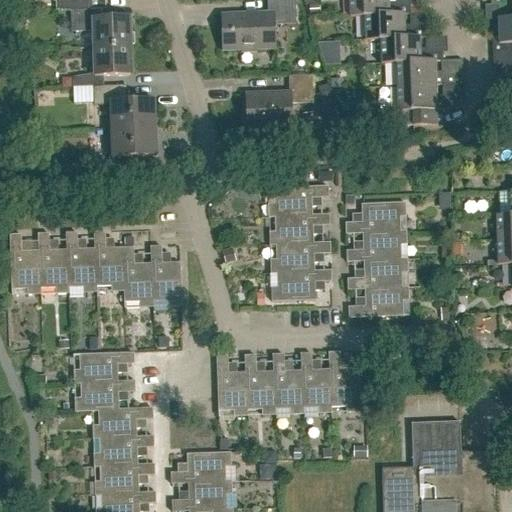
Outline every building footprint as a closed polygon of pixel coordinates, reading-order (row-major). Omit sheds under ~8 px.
[(55,0),(56,11),(70,11),(85,10),(84,0),(55,0)] [(388,16),(387,0),(348,0),(349,18),(364,17),(388,16)] [(223,52),(274,50),(273,26),(295,25),(294,2),(267,3),(267,14),(221,16),(223,52)] [(394,15),(403,15),(404,15),(404,16),(410,16),(410,7),(394,8),(394,15)] [(93,49),(130,47),(129,19),(101,20),(101,10),(85,10),(70,11),(71,32),(92,32),(93,49)] [(403,40),(403,39),(403,15),(394,15),(388,16),(364,17),(365,42),(379,41),(380,40),(403,40)] [(511,20),(498,21),(499,45),(492,45),(493,66),(501,66),(511,65),(511,20)] [(409,31),(410,39),(418,39),(419,39),(425,39),(425,30),(409,31)] [(418,63),(418,62),(418,39),(410,39),(403,39),(403,40),(380,40),(379,41),(380,65),(395,64),(395,63),(418,63)] [(92,87),(103,87),(103,77),(131,76),(130,47),(93,49),(94,74),(72,78),(73,88),(92,87)] [(440,54),(424,54),(425,62),(434,62),(435,62),(435,63),(441,63),(440,54)] [(396,88),(435,87),(434,62),(425,62),(418,62),(418,63),(395,63),(395,64),(396,88)] [(511,77),(511,65),(501,66),(502,78),(511,77)] [(275,140),(275,133),(291,132),(290,105),(313,105),(312,77),(288,78),(288,95),(245,96),(247,134),(251,134),(251,141),(275,140)] [(325,77),(312,79),(315,103),(329,101),(325,77)] [(441,87),(457,86),(456,77),(440,78),(441,87)] [(110,130),(154,129),(153,101),(126,102),(125,86),(103,87),(92,87),(93,104),(110,104),(110,130)] [(435,87),(396,88),(397,113),(411,112),(411,127),(436,126),(435,87)] [(441,110),(457,110),(457,101),(441,102),(441,110)] [(154,129),(110,130),(111,157),(109,157),(110,175),(142,174),(141,157),(155,156),(154,129)] [(274,206),(268,206),(268,219),(312,218),(312,216),(312,208),(316,208),(316,204),(321,204),(321,200),(328,199),(327,188),(267,191),(267,192),(274,192),(274,206)] [(511,192),(510,193),(499,193),(499,217),(511,217),(511,192)] [(361,236),(361,235),(406,233),(399,233),(399,218),(405,218),(405,205),(360,206),(360,216),(357,216),(357,221),(352,221),(352,225),(345,225),(345,236),(361,236)] [(329,227),(328,216),(312,216),(312,218),(268,219),(268,220),(275,220),(275,234),(269,234),(269,247),(313,246),(313,244),(313,236),(317,236),(317,231),(322,231),(322,227),(329,227)] [(496,217),(497,242),(511,241),(511,217),(499,217),(496,217)] [(231,238),(232,226),(215,225),(214,236),(231,238)] [(93,233),(93,234),(93,250),(94,250),(96,294),(97,294),(97,288),(111,287),(111,294),(123,293),(124,293),(122,249),(113,249),(113,245),(109,245),(108,240),(105,240),(104,233),(93,233)] [(362,263),(407,261),(400,261),(400,246),(406,246),(406,233),(361,235),(361,236),(362,244),(358,244),(358,249),(353,249),(353,253),(346,253),(346,264),(362,263)] [(66,235),(66,251),(67,251),(68,295),(69,295),(68,289),(83,288),(83,295),(96,294),(94,250),(93,250),(85,250),(85,246),(81,246),(80,241),(77,241),(76,234),(66,235)] [(49,235),(37,236),(38,252),(39,252),(40,296),(41,296),(40,290),(55,289),(55,295),(68,295),(67,251),(66,251),(58,252),(58,247),(53,247),(53,242),(49,242),(49,235)] [(27,290),(27,297),(40,296),(39,252),(38,252),(29,253),(29,248),(24,248),(24,243),(20,243),(20,236),(9,237),(12,297),(13,297),(12,291),(27,290)] [(511,241),(497,242),(498,267),(511,266),(511,241)] [(330,255),(329,244),(313,244),(313,246),(269,247),(269,248),(276,247),(276,262),(270,262),(270,275),(314,273),(314,272),(313,264),(318,264),(318,259),(323,259),(323,255),(330,255)] [(161,248),(150,249),(150,265),(151,265),(152,309),(153,309),(153,302),(167,302),(167,308),(181,308),(179,264),(170,265),(169,260),(165,260),(165,255),(161,255),(161,248)] [(133,256),(133,249),(122,249),(124,293),(123,293),(124,310),(125,310),(125,303),(139,303),(139,309),(152,309),(151,265),(150,265),(142,266),(142,261),(137,261),(137,256),(133,256)] [(363,291),(363,290),(408,289),(408,288),(401,288),(401,274),(407,274),(407,261),(362,263),(363,272),(358,272),(359,277),(353,277),(354,281),(346,281),(347,292),(363,291)] [(331,283),(330,272),(314,272),(314,273),(270,275),(270,276),(277,275),(277,290),(271,290),(271,304),(315,302),(315,292),(318,292),(318,287),(324,287),(324,283),(331,283)] [(408,289),(363,290),(363,291),(364,300),(360,300),(360,304),(355,305),(355,308),(348,309),(348,319),(409,317),(409,316),(402,316),(402,302),(408,302),(408,289)] [(73,372),(74,385),(80,385),(118,383),(118,374),(122,374),(122,370),(127,370),(127,366),(134,365),(133,354),(73,356),(73,357),(79,357),(80,371),(73,372)] [(339,354),(328,354),(329,371),(330,415),(331,415),(331,408),(345,408),(345,414),(359,414),(357,370),(348,370),(348,366),(343,366),(343,360),(339,361),(339,354)] [(311,355),(300,355),(301,372),(303,416),(303,410),(317,409),(317,415),(330,415),(329,371),(320,372),(319,367),(315,367),(315,362),(311,362),(311,355)] [(283,356),(272,356),(273,373),(275,417),(276,417),(275,411),(289,410),(289,417),(303,416),(301,372),(292,373),(292,368),(287,368),(287,363),(283,363),(283,356)] [(255,357),(244,357),(244,374),(245,374),(247,418),(247,412),(262,411),(262,418),(275,417),(273,373),(264,374),(264,369),(259,369),(259,364),(255,364),(255,357)] [(233,412),(234,419),(247,418),(245,374),(244,374),(236,375),(236,370),(231,370),(231,365),(227,365),(227,358),(216,359),(218,419),(219,419),(219,413),(233,412)] [(135,393),(134,382),(118,383),(80,385),(81,399),(75,400),(75,413),(98,412),(119,411),(119,402),(123,402),(122,398),(128,398),(128,394),(135,393)] [(152,409),(135,410),(119,411),(98,412),(98,427),(92,427),(92,440),(136,439),(136,438),(136,430),(141,430),(141,425),(146,425),(146,421),(153,421),(152,409)] [(382,511),(493,511),(491,453),(460,454),(459,424),(411,425),(412,470),(381,471),(382,511)] [(154,448),(153,437),(136,438),(136,439),(92,440),(92,441),(99,440),(99,455),(93,455),(93,468),(138,466),(137,457),(142,457),(142,453),(147,452),(147,449),(154,448)] [(171,474),(171,485),(187,485),(231,483),(225,483),(224,468),(231,468),(230,455),(187,456),(187,465),(183,465),(183,470),(178,470),(178,474),(171,474)] [(155,476),(154,465),(138,466),(93,468),(93,469),(100,469),(100,483),(94,483),(94,496),(139,494),(138,485),(143,485),(143,481),(148,480),(148,477),(155,476)] [(172,502),(171,511),(200,511),(232,511),(226,511),(225,496),(232,496),(231,483),(187,485),(188,493),(184,493),(184,498),(179,498),(179,502),(172,502)] [(156,504),(155,493),(139,494),(94,496),(95,497),(101,497),(102,511),(95,511),(143,511),(144,509),(149,508),(149,505),(156,504)]
